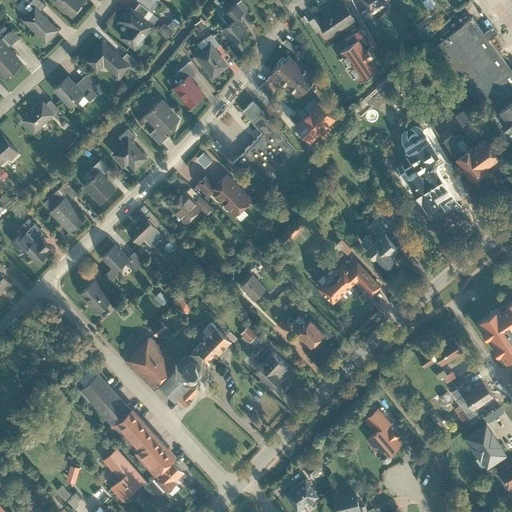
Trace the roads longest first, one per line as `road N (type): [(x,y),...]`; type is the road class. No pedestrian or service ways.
road 1 (residential): [(297,0),(222,106),(43,285)]
road 2 (secondary): [(511,228),(431,291),(244,477)]
road 3 (residential): [(233,488),(43,285)]
road 4 (residential): [(109,0),(0,108)]
